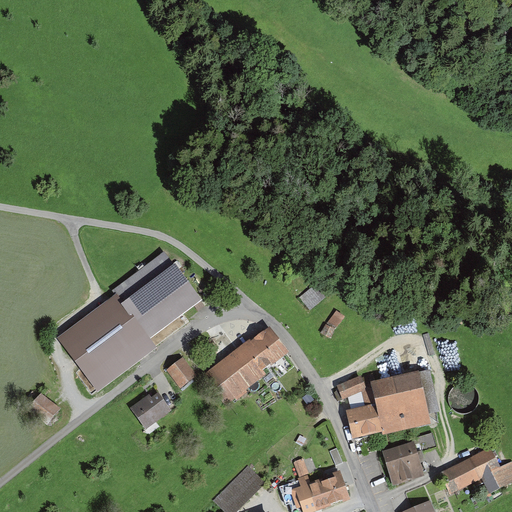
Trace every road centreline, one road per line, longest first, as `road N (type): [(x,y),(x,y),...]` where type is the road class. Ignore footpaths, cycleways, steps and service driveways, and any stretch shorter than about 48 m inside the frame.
road 1 (track): [(338,511),(437,471),(450,446),(448,427),(438,371),(427,347),(413,339),(388,343),(319,387)]
road 2 (unclassified): [(260,313),(198,327),(0,483)]
road 3 (unclassified): [(0,206),(165,238),(260,313)]
road 4 (unclassified): [(374,511),(319,387),(260,313)]
road 5 (track): [(254,511),(330,408)]
